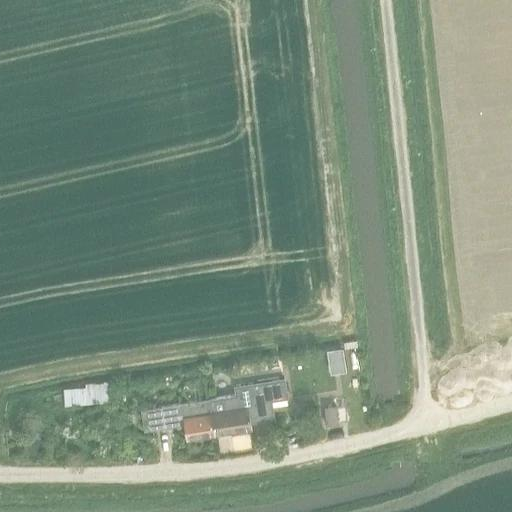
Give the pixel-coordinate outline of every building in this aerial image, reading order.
[(84,376),(86,395),(109,393),(107,374),(84,376)] [(210,398),(215,433),(251,427),(249,420),(272,416),(269,398),(286,395),(283,377),(235,385),(237,394),(210,398)] [(186,438),(215,433),(210,398),(140,409),(144,430),(184,424),(186,438)] [(318,427),(347,423),(344,403),(316,407),(318,427)] [(106,418),(94,421),(97,433),(109,430),(106,418)]
